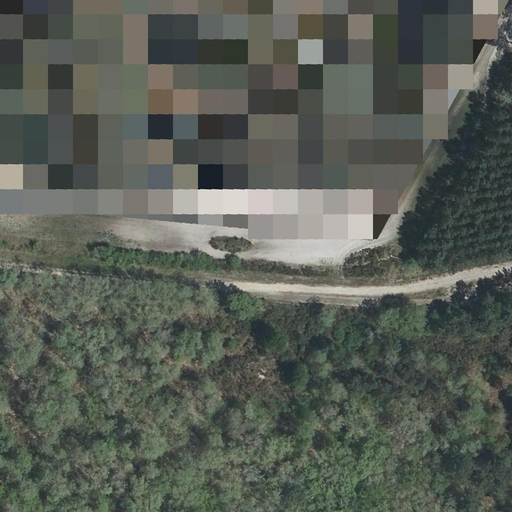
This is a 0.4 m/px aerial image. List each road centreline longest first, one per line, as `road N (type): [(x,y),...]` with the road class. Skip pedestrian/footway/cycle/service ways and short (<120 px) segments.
road 1 (track): [(393,288),(0,259)]
road 2 (track): [(393,288),(511,264)]
